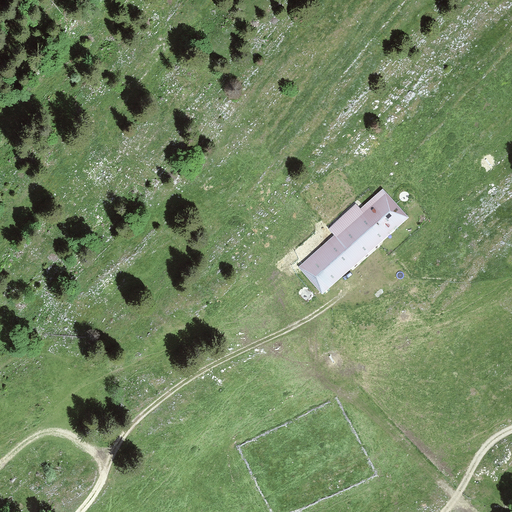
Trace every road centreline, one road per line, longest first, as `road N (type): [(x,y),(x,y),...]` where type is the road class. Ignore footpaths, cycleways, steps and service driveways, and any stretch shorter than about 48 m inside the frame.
road 1 (track): [(104,470),(132,423),(196,374),(293,329),(345,292)]
road 2 (track): [(0,468),(41,433),(77,440),(104,470),(79,511)]
